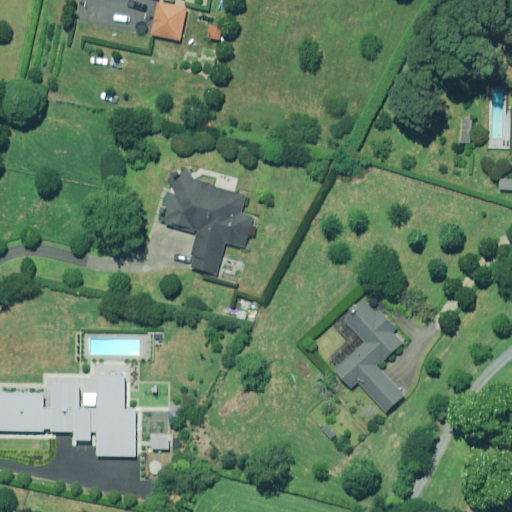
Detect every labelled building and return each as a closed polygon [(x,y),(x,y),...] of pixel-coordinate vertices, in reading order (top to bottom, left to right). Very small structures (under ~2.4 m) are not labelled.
[(189,9),(160,4),(154,36),(183,41),(189,9)] [(225,26),(211,24),(208,39),(222,41),(225,26)] [(477,121),(464,119),(461,144),(474,146),(477,121)] [(510,127),(490,126),(490,150),(510,150),(510,127)] [(211,188),(213,182),(182,176),(179,195),(170,193),(164,224),(200,231),(192,270),(220,275),(226,245),(248,250),(255,217),(244,215),(248,195),(211,188)] [(511,180),(503,180),(502,191),(511,191),(511,180)] [(379,314),(368,302),(360,310),(361,311),(349,324),(367,344),(337,372),(355,390),(361,384),(388,414),(407,397),(380,368),(406,344),(396,333),(400,329),(383,310),(379,314)] [(0,430),(48,433),(48,428),(54,428),(54,434),(78,435),(77,441),(94,442),(95,433),(100,434),(99,456),(138,458),(141,411),(128,410),(130,378),(103,376),(102,413),(77,412),(78,385),(56,384),(55,409),(48,409),(49,398),(3,395),(2,409),(0,408),(0,430)] [(173,451),(173,437),(153,436),(152,450),(173,451)]
